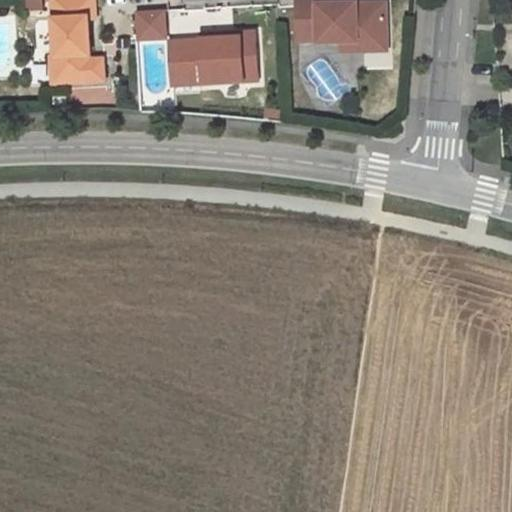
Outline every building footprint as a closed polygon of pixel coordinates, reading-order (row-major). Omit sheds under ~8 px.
[(96,0),(53,0),(57,58),(53,58),(55,84),(93,82),(98,77),(97,65),(92,60),(90,19),(92,19),(97,14),(96,0)] [(320,0),(309,0),(300,0),(301,42),(321,42),(321,44),(345,43),(390,42),(388,4),(359,5),(359,9),(346,10),(346,5),(321,6),(320,0)] [(140,11),(141,41),(173,40),(172,10),(140,11)] [(257,33),(235,35),(235,40),(202,41),(172,43),(174,86),(259,81),(257,33)] [(345,43),(345,52),(390,51),(390,42),(345,43)] [(105,60),(92,60),(97,65),(98,77),(93,82),(106,81),(105,60)] [(66,103),(102,102),(102,88),(65,89),(66,103)]
